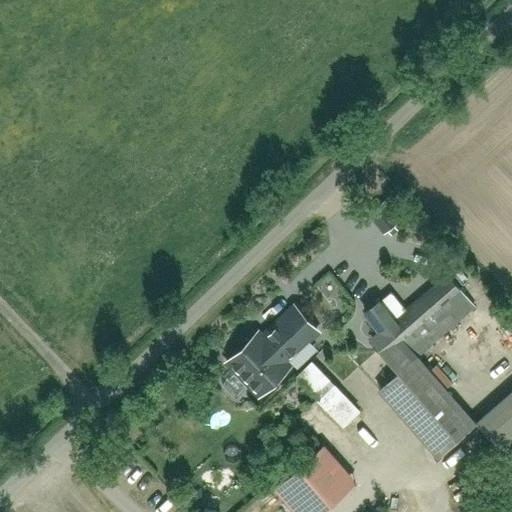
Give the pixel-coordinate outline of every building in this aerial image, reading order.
[(381,230),(398,216),(383,198),(366,212),(381,230)] [(413,309),(397,291),(386,301),(383,297),(366,312),(391,341),(362,367),(442,459),(480,426),(501,449),(511,439),(511,391),(480,420),(423,355),(480,306),(452,274),(413,309)] [(326,330),(298,301),(265,332),(261,328),(228,359),(263,395),(297,363),(294,360),(326,330)] [(218,338),(209,346),(219,358),(228,350),(218,338)] [(330,412),(341,424),(357,409),(339,390),(330,398),(337,406),(330,412)] [(325,511),(362,480),(329,443),(277,487),(299,511),(325,511)]
